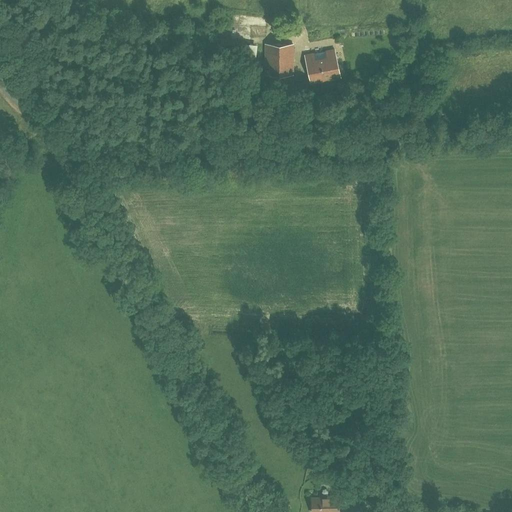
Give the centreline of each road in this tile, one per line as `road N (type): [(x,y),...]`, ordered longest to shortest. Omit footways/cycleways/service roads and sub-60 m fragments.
road 1 (unclassified): [(61,155),(511,139)]
road 2 (unclassified): [(258,511),(61,155)]
